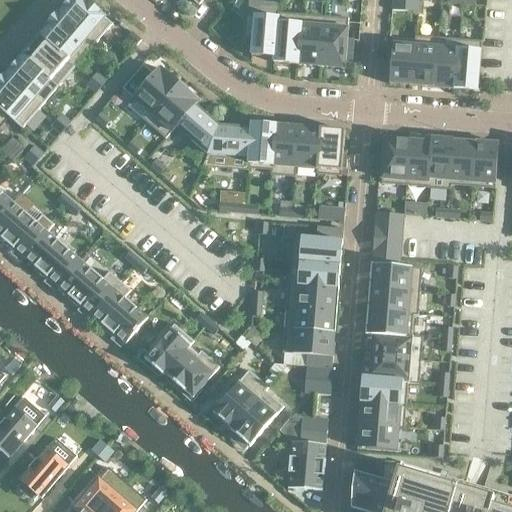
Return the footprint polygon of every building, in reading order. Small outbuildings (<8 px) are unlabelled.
[(113,25),(84,0),(71,0),(59,14),(95,46),(113,25)] [(418,14),(419,1),(408,0),(393,0),(392,12),(418,14)] [(78,66),(95,46),(59,14),(41,35),(78,66)] [(298,66),(302,16),(278,14),(278,19),(274,59),(274,64),(298,66)] [(321,68),(325,18),(302,16),(298,66),(321,68)] [(274,59),(278,19),(255,17),(255,19),(248,18),(246,39),(254,39),(252,58),(267,59),(274,59)] [(349,20),(325,18),(321,68),(344,70),(345,64),(352,64),(354,41),(347,41),(349,20)] [(136,48),(141,42),(132,34),(127,40),(136,48)] [(60,87),(78,66),(41,35),(23,56),(60,87)] [(412,87),(416,37),(415,37),(415,42),(394,40),(390,86),(412,87)] [(434,89),(438,39),(416,37),(412,87),(434,89)] [(456,91),(460,41),(438,39),(434,89),(456,91)] [(479,78),(482,43),(460,41),(456,91),(478,93),(478,90),(479,78)] [(60,87),(23,56),(6,76),(42,108),(60,87)] [(147,124),(180,86),(161,70),(128,108),(147,124)] [(97,74),(92,81),(101,88),(107,82),(97,74)] [(0,107),(24,128),(42,108),(6,76),(0,82),(0,107)] [(96,95),(101,88),(92,81),(87,87),(96,95)] [(176,128),(196,106),(199,102),(180,86),(147,124),(166,140),(176,128)] [(208,156),(220,127),(198,108),(196,106),(176,128),(208,156)] [(23,130),(24,128),(0,107),(0,129),(10,118),(23,130)] [(105,128),(111,122),(101,114),(96,120),(105,128)] [(66,130),(71,123),(62,116),(57,122),(66,130)] [(61,136),(66,130),(57,122),(51,128),(61,136)] [(272,177),(276,127),(252,125),(252,130),(249,159),(249,170),(271,172),(271,177),(272,177)] [(249,159),(252,130),(220,127),(208,156),(249,159)] [(295,178),(299,128),(276,127),(272,177),(295,178)] [(318,176),(322,130),(299,128),(295,178),(296,179),(297,169),(317,171),(317,175),(318,176)] [(343,155),(345,132),(322,130),(318,176),(342,177),(342,170),(346,170),(347,156),(343,155)] [(450,191),(454,141),(431,139),(431,143),(427,189),(427,190),(450,191)] [(404,187),(408,141),(385,140),(382,185),(404,187)] [(128,148),(137,156),(142,149),(133,141),(128,148)] [(427,189),(431,143),(408,141),(404,187),(427,189)] [(473,188),(476,143),(454,141),(450,191),(451,192),(451,187),(473,188)] [(497,165),(499,145),(476,143),(473,188),(495,190),(497,165)] [(35,147),(30,153),(39,161),(44,155),(35,147)] [(39,161),(30,153),(24,159),(33,167),(39,161)] [(151,168),(161,175),(166,169),(156,161),(151,168)] [(0,219),(13,204),(0,192),(0,219)] [(63,196),(58,202),(67,210),(72,203),(63,196)] [(82,211),(72,203),(67,210),(76,217),(82,211)] [(0,237),(25,259),(53,225),(43,216),(37,223),(13,204),(0,219),(0,237)] [(246,215),(247,207),(234,206),(234,214),(246,215)] [(259,208),(247,207),(246,215),(258,216),(259,208)] [(318,221),(344,223),(345,211),(319,208),(318,221)] [(405,216),(417,217),(418,209),(406,208),(405,216)] [(292,219),(292,211),(280,210),(279,218),(292,219)] [(304,212),(292,211),(292,219),(304,220),(304,212)] [(447,220),(448,212),(436,211),(435,219),(447,220)] [(460,213),(448,212),(447,220),(459,221),(460,213)] [(403,229),(404,216),(376,214),(375,227),(403,229)] [(480,223),(492,224),(493,215),(480,215),(480,223)] [(260,224),(259,236),(267,236),(268,224),(260,224)] [(54,226),(53,225),(25,259),(59,288),(81,262),(48,233),(54,226)] [(402,242),(403,229),(375,227),(374,240),(402,242)] [(318,228),(317,241),(292,239),(291,262),(341,266),(344,230),(318,228)] [(401,255),(402,242),(374,240),(373,253),(401,255)] [(134,267),(139,261),(130,253),(125,259),(134,267)] [(400,268),(401,255),(373,253),(372,265),(400,268)] [(256,273),(264,273),(265,261),(257,260),(256,273)] [(139,261),(134,267),(143,275),(148,269),(139,261)] [(92,317),(121,283),(110,273),(103,281),(81,262),(59,288),(92,317)] [(339,289),(341,266),(291,262),(289,285),(339,289)] [(422,270),(400,268),(372,265),(370,289),(421,293),(422,270)] [(457,281),(458,268),(450,268),(449,280),(457,281)] [(131,292),(121,283),(92,317),(126,346),(136,334),(136,335),(140,331),(139,331),(149,320),(125,299),(131,292)] [(337,312),(339,289),(289,285),(287,308),(337,312)] [(419,317),(421,293),(370,289),(368,312),(414,316),(419,317)] [(254,293),(253,305),(261,306),(262,294),(254,293)] [(455,309),(456,297),(448,296),(447,308),(455,309)] [(261,318),(261,306),(253,305),(253,317),(261,318)] [(335,335),(337,312),(287,308),(285,331),(335,335)] [(412,337),(414,316),(368,312),(366,336),(372,336),(423,340),(423,338),(412,337)] [(205,328),(211,322),(202,314),(196,321),(205,328)] [(220,330),(211,322),(205,328),(215,336),(220,330)] [(166,376),(190,349),(194,343),(175,326),(145,360),(165,378),(166,376)] [(452,342),(453,329),(445,329),(444,341),(452,342)] [(332,370),(335,335),(285,331),(283,354),(307,356),(306,368),(307,368),(332,370)] [(421,362),(423,340),(372,336),(371,358),(421,362)] [(451,354),(452,342),(444,341),(443,353),(451,354)] [(199,356),(190,349),(166,376),(186,393),(193,399),(220,369),(202,353),(199,356)] [(419,384),(421,362),(371,358),(369,379),(419,384)] [(15,361),(6,372),(12,377),(22,366),(15,361)] [(333,371),(332,370),(307,368),(305,394),(331,397),(333,371)] [(231,429),(267,388),(249,372),(213,414),(231,429)] [(448,387),(449,375),(441,374),(440,386),(448,387)] [(419,386),(419,384),(369,379),(363,379),(361,402),(406,406),(408,385),(419,386)] [(447,399),(448,387),(440,386),(439,398),(447,399)] [(269,389),(267,388),(231,429),(230,431),(250,448),(284,408),(266,392),(269,389)] [(58,397),(48,408),(55,414),(64,403),(58,397)] [(24,400),(0,428),(0,450),(10,459),(46,418),(24,400)] [(404,430),(406,406),(361,402),(359,426),(404,430)] [(288,490),(323,492),(328,421),(302,419),(300,444),(292,443),(288,490)] [(445,432),(446,420),(438,419),(437,431),(445,432)] [(404,430),(359,426),(357,449),(398,453),(400,430),(404,430)] [(56,440),(20,481),(42,499),(77,458),(56,440)] [(101,441),(92,452),(98,458),(108,447),(101,441)] [(442,459),(444,447),(435,446),(434,459),(442,459)] [(108,447),(98,458),(105,464),(114,453),(108,447)] [(386,511),(511,511),(511,495),(485,488),(484,488),(466,482),(465,482),(401,463),(394,485),(386,511)] [(109,469),(73,510),(75,511),(104,511),(128,485),(109,469)] [(355,473),(352,509),(361,511),(386,511),(394,485),(355,473)] [(128,485),(104,511),(137,511),(147,502),(128,485)] [(161,489),(152,499),(158,505),(168,494),(161,489)]
